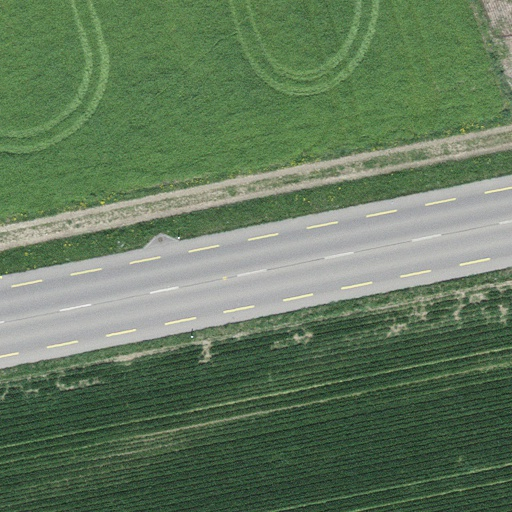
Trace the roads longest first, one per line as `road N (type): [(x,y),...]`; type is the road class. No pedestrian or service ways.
road 1 (track): [(0,237),(511,135)]
road 2 (primary): [(511,222),(0,324)]
